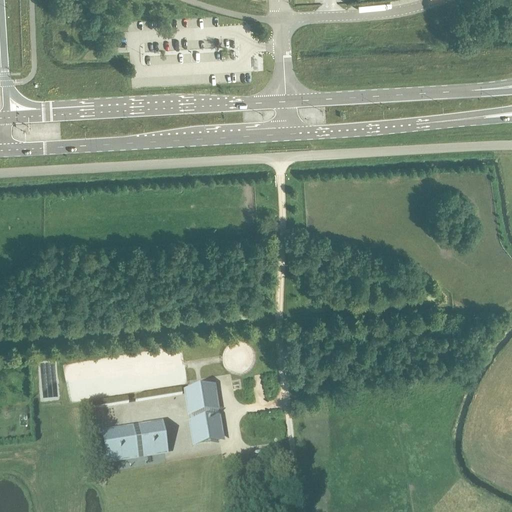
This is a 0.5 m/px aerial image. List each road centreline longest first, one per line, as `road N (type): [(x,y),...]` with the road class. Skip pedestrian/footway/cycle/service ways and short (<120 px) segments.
road 1 (unclassified): [(298,511),(277,327),(284,267),(277,158)]
road 2 (primary): [(0,151),(286,134)]
road 3 (primary): [(285,101),(7,117)]
road 4 (unclassified): [(0,173),(277,158)]
road 5 (unclassified): [(285,101),(279,19),(364,15),(437,0)]
road 6 (unclassified): [(277,158),(511,144)]
road 7 (primary): [(472,90),(285,101)]
road 8 (primary): [(286,134),(459,120)]
